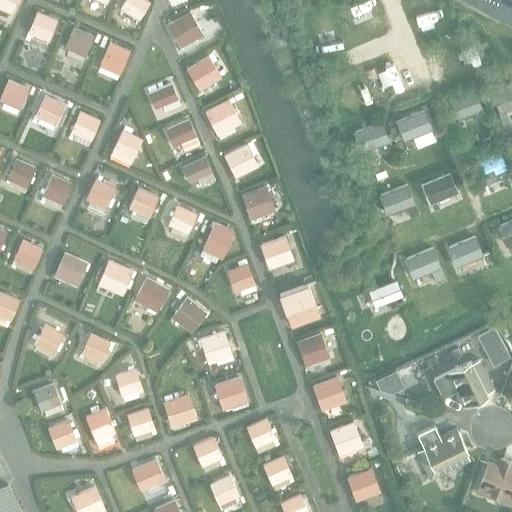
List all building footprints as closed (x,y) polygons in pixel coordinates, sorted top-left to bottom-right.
[(0,0),(0,7),(11,12),(15,0),(0,0)] [(138,19),(149,2),(147,0),(124,0),(120,8),(138,19)] [(277,0),(266,16),(281,28),(288,18),(292,21),(307,0),(277,0)] [(511,0),(460,0),(490,16),(498,2),(511,9),(511,19),(509,25),(511,26),(511,0)] [(202,33),(190,11),(167,24),(180,45),(202,33)] [(320,17),(290,59),(305,70),(312,61),(316,64),(346,22),(331,11),(324,20),(320,17)] [(49,39),(56,21),(35,12),(28,30),(49,39)] [(450,19),(399,19),(399,38),(410,38),(410,43),(462,43),(462,24),(450,24),(450,19)] [(85,55),(92,36),(72,27),(64,46),(85,55)] [(120,70),(129,50),(108,41),(100,61),(120,70)] [(220,75),(208,55),(186,68),(198,88),(220,75)] [(511,60),(501,64),(505,78),(511,75),(511,60)] [(352,64),(310,93),(321,109),(330,102),(333,107),(375,77),(364,62),(355,68),(352,64)] [(469,63),(418,63),(418,82),(429,82),(429,87),(481,87),(481,68),(469,68),(469,63)] [(0,99),(19,108),(27,88),(7,80),(0,96),(0,99)] [(177,97),(171,82),(147,92),(154,107),(177,97)] [(55,123),(63,105),(44,95),(35,114),(55,123)] [(154,108),(159,118),(181,108),(176,98),(154,108)] [(240,121),(228,99),(205,111),(216,133),(240,121)] [(91,139),(99,120),(78,112),(70,131),(91,139)] [(195,135),(188,119),(165,129),(172,145),(195,135)] [(345,127),(326,131),(329,145),(340,143),(343,157),(388,147),(385,133),(378,134),(375,120),(351,125),(345,126),(345,127)] [(132,159),(141,139),(121,130),(112,149),(132,159)] [(177,155),(201,144),(197,134),(172,145),(177,155)] [(257,164),(245,142),(223,154),(234,177),(257,164)] [(490,153),(439,159),(441,178),(452,176),(453,182),(504,176),(502,157),(490,158),(490,153)] [(211,171),(204,156),(181,166),(188,181),(211,171)] [(27,186),(35,168),(15,159),(7,177),(27,186)] [(383,180),(378,180),(382,231),(401,230),(400,218),(405,218),(401,167),(382,169),(383,180)] [(62,203),(71,183),(51,174),(42,194),(62,203)] [(105,207),(114,188),(94,179),(86,198),(105,207)] [(274,209),(266,186),(241,195),(249,218),(274,209)] [(149,216),(157,197),(137,188),(129,207),(149,216)] [(468,201),(448,203),(450,218),(460,217),(462,231),(508,226),(506,211),(499,212),(498,198),(474,200),(467,200),(468,201)] [(187,232),(195,214),(176,206),(168,224),(187,232)] [(225,250),(234,231),(214,222),(205,241),(225,250)] [(293,259),(284,236),(259,245),(268,268),(293,259)] [(33,267),(41,248),(21,239),(13,258),(33,267)] [(480,252),(460,254),(462,269),(472,267),(474,281),(511,277),(511,262),(510,248),(486,251),(486,250),(479,251),(480,252)] [(365,259),(353,261),(355,280),(406,274),(406,269),(417,268),(415,249),(364,254),(365,259)] [(77,285),(86,263),(63,253),(53,275),(77,285)] [(122,294),(132,271),(107,260),(97,283),(122,294)] [(254,283),(247,264),(227,272),(234,291),(254,283)] [(157,310),(168,289),(145,276),(134,298),(157,310)] [(319,316),(307,284),(279,295),(291,326),(319,316)] [(0,314),(10,319),(18,300),(0,291),(0,314)] [(191,331),(206,312),(186,296),(171,315),(191,331)] [(384,301),(365,301),(365,316),(376,316),(376,330),(422,330),(422,315),(415,315),(415,301),(390,301),(384,301)] [(36,344),(33,350),(48,359),(62,335),(44,324),(33,342),(36,344)] [(493,326),(477,335),(481,342),(493,365),(509,356),(497,334),(493,326)] [(231,354),(224,331),(199,338),(207,362),(231,354)] [(101,361),(109,342),(90,333),(81,352),(101,361)] [(328,356),(320,333),(295,342),(304,365),(328,356)] [(470,361),(433,379),(443,397),(458,390),(465,405),(487,394),(470,361)] [(115,375),(122,394),(123,399),(137,394),(136,389),(141,387),(135,369),(115,375)] [(396,369),(375,379),(379,390),(391,393),(404,386),(396,369)] [(247,401),(239,377),(215,385),(223,409),(247,401)] [(345,401),(336,377),(312,386),(321,410),(345,401)] [(61,401),(53,383),(33,390),(41,409),(61,401)] [(196,417),(188,394),(162,403),(170,426),(196,417)] [(154,427),(147,408),(127,414),(135,440),(151,434),(149,429),(154,427)] [(114,430),(106,412),(87,420),(94,438),(114,430)] [(274,437),(266,418),(246,426),(255,445),(274,437)] [(68,419),(48,427),(56,446),(75,439),(68,419)] [(362,446),(353,422),(329,432),(338,455),(362,446)] [(434,425),(417,433),(423,445),(428,457),(420,461),(429,479),(470,460),(466,451),(467,451),(456,429),(439,437),(434,425)] [(221,456),(213,437),(193,446),(203,469),(219,462),(217,457),(221,456)] [(293,480),(282,456),(262,465),(273,490),(293,480)] [(164,478),(156,459),(137,467),(147,492),(163,486),(160,479),(164,478)] [(511,471),(510,470),(511,466),(500,462),(498,466),(487,462),(479,484),(491,489),(490,491),(500,494),(500,492),(511,496),(511,471)] [(379,489),(370,466),(346,475),(355,498),(379,489)] [(240,500),(229,475),(209,484),(220,509),(240,500)] [(21,511),(8,483),(0,487),(0,511),(21,511)] [(97,511),(104,509),(94,486),(70,497),(76,511),(97,511)] [(307,511),(299,494),(280,503),(283,511),(307,511)] [(178,511),(173,500),(153,509),(154,511),(178,511)]
